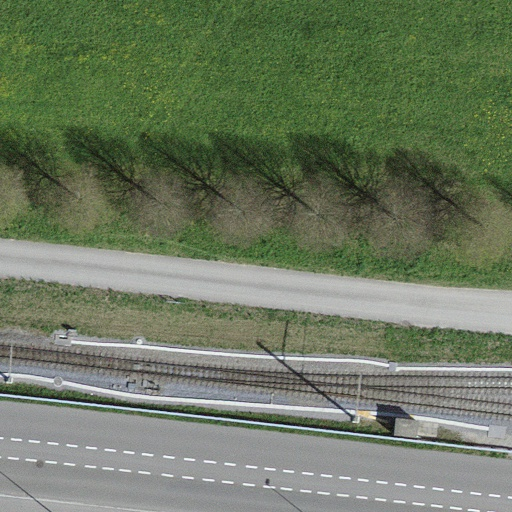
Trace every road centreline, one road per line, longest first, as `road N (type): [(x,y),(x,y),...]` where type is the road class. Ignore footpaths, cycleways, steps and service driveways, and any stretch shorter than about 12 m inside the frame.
road 1 (primary): [(0,447),(511,505)]
road 2 (track): [(0,263),(511,309)]
